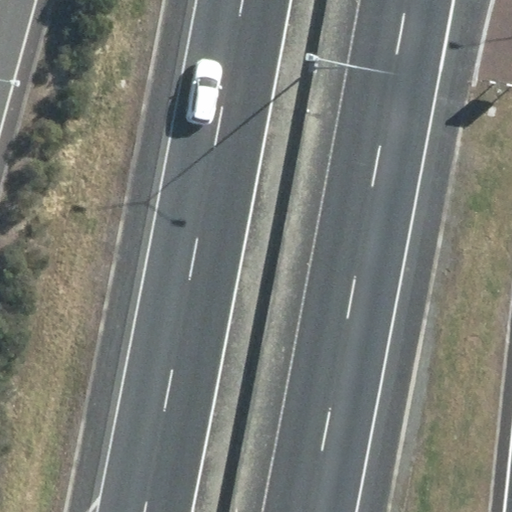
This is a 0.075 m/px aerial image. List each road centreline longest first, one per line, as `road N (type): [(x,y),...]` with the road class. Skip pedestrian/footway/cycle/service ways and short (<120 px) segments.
road 1 (motorway): [(402,0),(307,511)]
road 2 (motorway): [(149,511),(241,0)]
